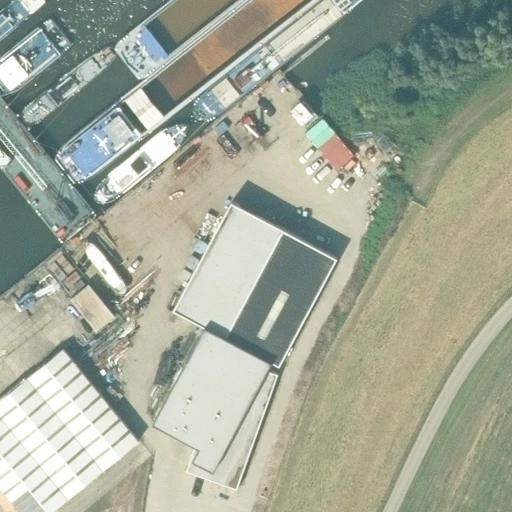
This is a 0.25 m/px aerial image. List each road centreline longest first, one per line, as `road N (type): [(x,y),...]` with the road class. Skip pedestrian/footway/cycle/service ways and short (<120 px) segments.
road 1 (unknown): [(244,511),(353,244),(354,223),(306,171),(263,157),(238,171),(200,221),(175,275),(147,358),(143,398),(171,465)]
road 2 (tertiary): [(511,304),(454,381),(391,511)]
